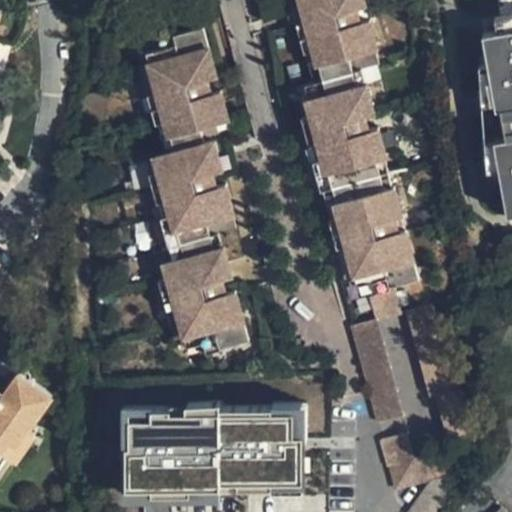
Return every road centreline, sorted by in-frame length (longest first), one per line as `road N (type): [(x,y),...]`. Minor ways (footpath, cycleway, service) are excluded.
road 1 (residential): [(0,228),(37,188),(52,104),(44,0)]
road 2 (unknown): [(467,511),(497,462),(511,338)]
